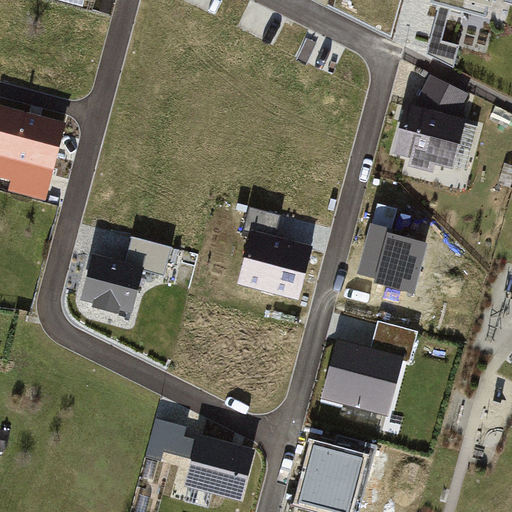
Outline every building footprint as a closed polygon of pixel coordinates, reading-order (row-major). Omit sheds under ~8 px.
[(5,108),(0,136),(0,153),(62,165),(70,120),(5,108)] [(467,123),(410,110),(400,156),(417,160),(416,165),(436,170),(437,162),(457,167),(467,123)] [(314,251),(254,236),(241,288),(302,303),(314,251)] [(147,271),(95,259),(84,305),(136,317),(147,271)] [(327,396),(387,412),(401,360),(341,344),(327,396)] [(250,454),(202,442),(192,482),(240,495),(250,454)]
